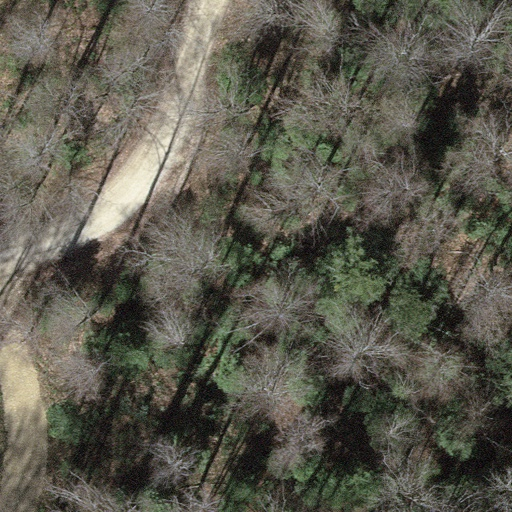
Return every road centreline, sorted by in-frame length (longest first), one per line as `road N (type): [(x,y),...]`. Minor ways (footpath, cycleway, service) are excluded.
road 1 (track): [(0,250),(91,232),(143,194),(173,151),(207,0)]
road 2 (track): [(0,276),(36,461),(24,511)]
